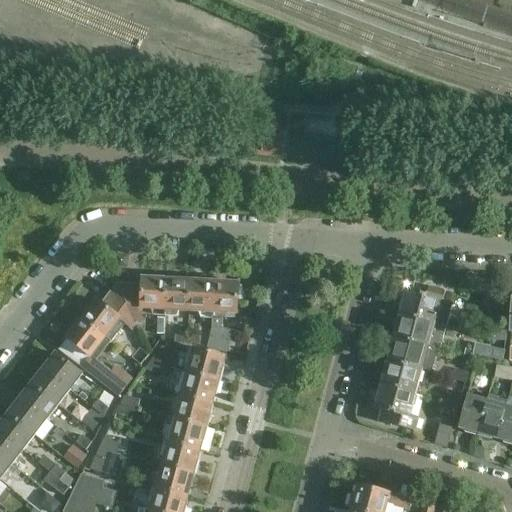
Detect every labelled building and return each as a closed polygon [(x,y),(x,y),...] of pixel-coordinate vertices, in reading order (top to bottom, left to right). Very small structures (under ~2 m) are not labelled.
[(165,311),(167,281),(156,281),(156,280),(146,279),(146,280),(143,280),(142,288),(118,287),(135,326),(141,326),(141,310),(165,311)] [(165,311),(189,313),(190,283),(188,283),(188,282),(178,281),(178,282),(167,281),(165,311)] [(190,283),(189,313),(203,314),(203,319),(212,320),(214,284),(204,283),(204,282),(193,282),(193,283),(190,283)] [(212,320),(211,328),(210,337),(207,349),(226,354),(231,333),(222,331),(223,315),(237,315),(237,301),(241,301),(241,289),(238,288),(239,286),(235,285),(235,284),(225,284),(225,285),(214,284),(212,320)] [(400,316),(434,325),(446,329),(453,304),(442,301),(444,293),(443,291),(429,288),(419,285),(416,286),(414,294),(406,292),(406,294),(408,295),(405,308),(402,308),(400,316)] [(82,322),(106,341),(121,322),(132,330),(135,326),(118,287),(103,307),(97,302),(95,305),(94,305),(88,313),(88,314),(82,322)] [(394,340),(427,349),(440,352),(446,329),(434,325),(400,316),(400,317),(402,318),(399,332),(396,331),(394,340)] [(157,319),(156,335),(163,336),(164,320),(157,319)] [(112,345),(106,341),(82,322),(76,330),(75,330),(69,338),(70,338),(68,341),(88,357),(80,368),(93,378),(118,397),(127,386),(135,375),(118,362),(110,373),(92,359),(101,348),(106,352),(112,345)] [(506,342),(506,333),(493,332),(492,341),(506,342)] [(200,337),(184,337),(184,345),(199,346),(200,337)] [(388,362),(421,371),(431,374),(437,352),(439,352),(440,352),(427,349),(394,340),(394,341),(396,341),(393,354),(390,354),(388,362)] [(494,344),(493,360),(503,361),(505,345),(494,344)] [(193,351),(187,375),(219,383),(221,373),(221,372),(224,359),(193,351)] [(43,370),(70,392),(82,376),(55,355),(43,370)] [(171,359),(155,356),(148,364),(168,369),(171,359)] [(415,395),(421,371),(388,362),(388,364),(390,364),(387,378),(384,377),(382,386),(415,395)] [(496,368),(476,362),(473,374),(482,378),(484,373),(494,376),(496,368)] [(143,371),(165,378),(168,369),(148,364),(143,371)] [(453,368),(450,379),(466,383),(469,372),(453,368)] [(58,407),(70,392),(43,370),(31,386),(58,407)] [(187,375),(181,397),(212,406),(214,395),(215,396),(219,383),(187,375)] [(47,422),(58,407),(31,386),(20,401),(47,422)] [(415,395),(382,386),(381,387),(384,388),(380,401),(378,401),(375,410),(383,413),(380,424),(413,433),(417,420),(408,418),(415,395)] [(98,401),(92,408),(102,416),(108,409),(114,399),(104,393),(99,402),(98,401)] [(447,393),(445,403),(459,407),(462,397),(447,393)] [(487,402),(467,396),(458,430),(462,430),(463,434),(477,438),(487,402)] [(139,401),(124,397),(119,406),(136,411),(139,401)] [(181,397),(175,421),(206,430),(209,419),(208,418),(212,406),(181,397)] [(35,437),(47,422),(20,401),(8,416),(35,437)] [(506,407),(487,402),(477,438),(488,441),(491,439),(497,440),(506,407)] [(115,415),(134,419),(136,411),(119,406),(115,415)] [(511,408),(506,407),(497,440),(501,441),(502,444),(511,446),(511,408)] [(80,423),(92,432),(100,422),(88,413),(80,423)] [(0,433),(23,452),(35,437),(8,416),(0,425),(0,433)] [(175,421),(168,444),(199,452),(202,442),(203,442),(206,430),(175,421)] [(62,422),(56,428),(70,440),(76,433),(62,422)] [(435,447),(447,450),(453,424),(441,422),(435,447)] [(0,457),(11,467),(23,452),(0,433),(0,457)] [(119,444),(103,440),(99,450),(116,454),(119,444)] [(168,444),(162,467),(194,475),(197,464),(196,464),(199,452),(168,444)] [(72,447),(64,458),(77,469),(86,458),(72,447)] [(95,459),(113,463),(116,454),(99,450),(95,459)] [(0,481),(11,467),(0,457),(0,481)] [(44,457),(38,465),(50,474),(59,482),(65,474),(44,457)] [(162,467),(156,490),(187,498),(190,488),(194,475),(162,467)] [(50,474),(44,482),(63,497),(69,489),(59,482),(50,474)] [(116,493),(102,490),(104,482),(80,476),(72,491),(84,495),(113,503),(116,493)] [(352,510),(351,511),(389,511),(390,508),(404,511),(406,511),(409,503),(389,498),(389,496),(358,488),(355,499),(353,498),(349,510),(352,510)] [(156,490),(150,511),(184,511),(185,510),(183,510),(187,498),(156,490)] [(78,511),(84,495),(72,491),(62,511),(78,511)] [(47,495),(43,501),(43,507),(49,511),(54,511),(59,505),(47,495)] [(84,495),(78,511),(99,511),(95,511),(95,507),(111,511),(113,503),(84,495)]
